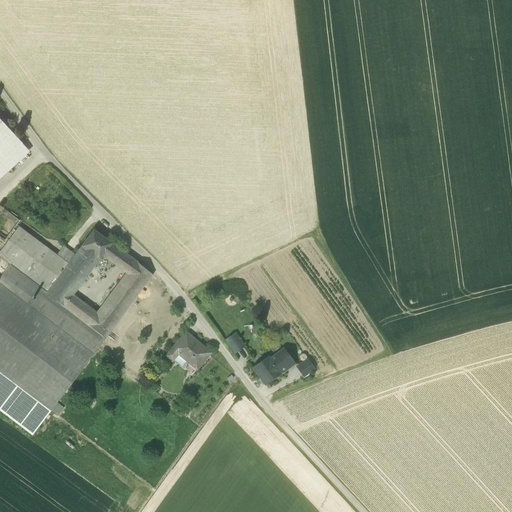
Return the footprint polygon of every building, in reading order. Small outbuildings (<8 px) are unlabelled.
[(0,164),(22,144),(0,119),(0,164)] [(0,179),(30,152),(22,144),(0,164),(0,179)] [(0,213),(0,238),(5,242),(20,221),(4,208),(0,213)] [(0,256),(11,264),(48,292),(68,264),(57,255),(19,227),(0,251),(0,256)] [(81,246),(100,260),(103,256),(111,244),(112,243),(94,230),(81,246)] [(103,256),(127,273),(136,261),(111,244),(103,256)] [(75,255),(68,264),(48,292),(46,294),(64,307),(73,295),(100,260),(81,246),(75,255)] [(57,255),(68,264),(75,255),(63,246),(57,255)] [(127,273),(97,313),(87,325),(105,339),(153,275),(136,261),(127,273)] [(100,346),(99,346),(40,301),(46,294),(48,292),(11,264),(0,279),(0,284),(93,355),(100,346)] [(0,372),(51,411),(93,355),(0,284),(0,372)] [(99,346),(105,339),(87,325),(64,307),(46,294),(40,301),(99,346)] [(97,313),(73,295),(64,307),(87,325),(97,313)] [(186,333),(177,343),(182,348),(191,337),(186,333)] [(226,341),(235,353),(244,346),(235,334),(226,341)] [(178,354),(197,369),(211,353),(191,337),(182,348),(178,353),(178,354)] [(167,356),(173,361),(178,354),(178,353),(182,348),(177,343),(167,356)] [(283,350),(270,360),(280,373),(293,363),(283,350)] [(265,384),(280,373),(270,360),(268,357),(253,368),(265,384)] [(297,367),(304,376),(314,369),(307,359),(297,367)] [(51,411),(0,372),(0,409),(32,435),(51,411)] [(57,448),(53,452),(65,461),(68,456),(57,448)]
